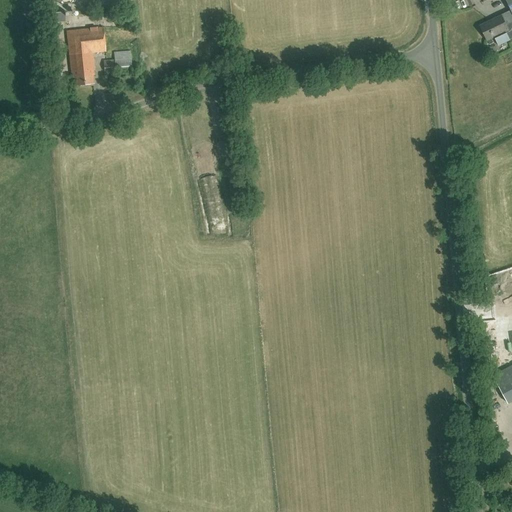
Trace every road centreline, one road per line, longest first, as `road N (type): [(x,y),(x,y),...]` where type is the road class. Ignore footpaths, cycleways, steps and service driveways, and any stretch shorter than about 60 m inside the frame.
road 1 (unclassified): [(480,511),(436,53)]
road 2 (unclassified): [(0,135),(79,124),(225,80),(436,53)]
